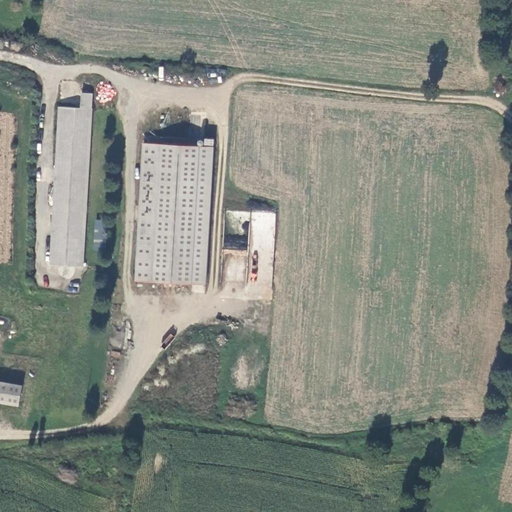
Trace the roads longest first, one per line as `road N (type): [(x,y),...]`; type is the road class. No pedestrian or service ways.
road 1 (track): [(511,118),(489,102),(238,79),(213,98),(137,87),(89,66),(51,73),(0,55)]
road 2 (track): [(0,440),(97,426),(127,386),(147,328),(125,281)]
road 3 (track): [(125,281),(137,87)]
